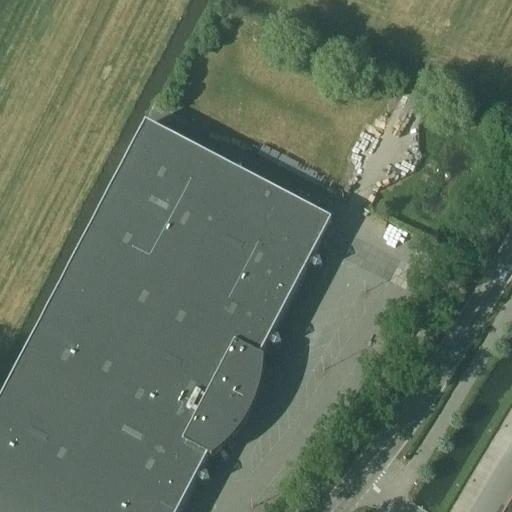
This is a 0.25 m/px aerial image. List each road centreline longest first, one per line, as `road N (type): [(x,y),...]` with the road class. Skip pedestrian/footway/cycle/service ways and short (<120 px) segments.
road 1 (primary): [(361,479),(511,252)]
road 2 (unclassified): [(393,494),(511,306)]
